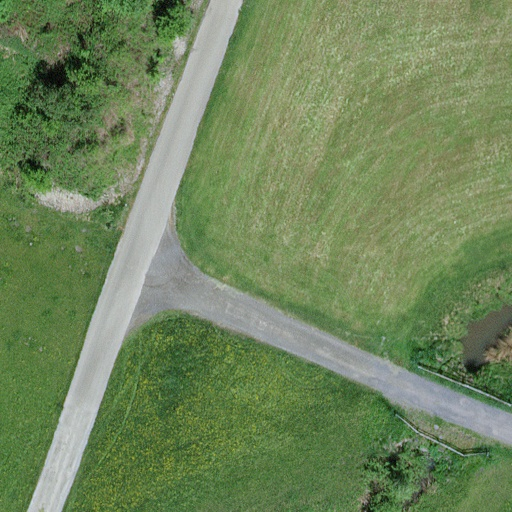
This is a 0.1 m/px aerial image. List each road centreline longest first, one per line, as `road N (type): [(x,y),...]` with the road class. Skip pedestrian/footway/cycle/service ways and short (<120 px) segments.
road 1 (residential): [(511,432),(136,270)]
road 2 (residential): [(136,270),(225,0)]
road 3 (unclassified): [(136,270),(49,511)]
